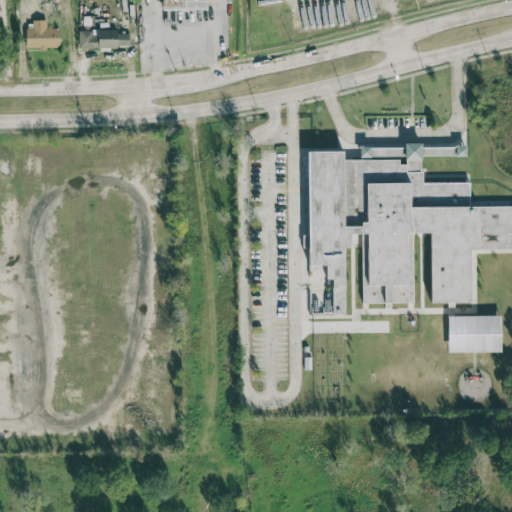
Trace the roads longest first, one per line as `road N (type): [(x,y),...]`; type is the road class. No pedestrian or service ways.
road 1 (secondary): [(0,121),(196,111),(511,39)]
road 2 (secondary): [(511,6),(201,77)]
road 3 (secondary): [(133,85),(0,89)]
